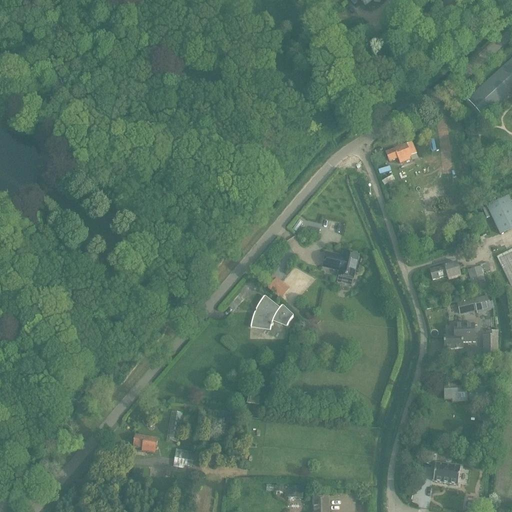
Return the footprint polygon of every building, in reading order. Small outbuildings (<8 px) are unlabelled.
[(379,0),(358,0),(364,8),(370,5),(378,6),(379,0)] [(511,59),(467,100),(484,118),(511,91),(511,59)] [(411,157),(416,155),(411,143),(386,153),(389,162),(398,158),(400,163),(411,159),(411,157)] [(415,168),(407,171),(413,187),(421,184),(422,187),(430,184),(429,182),(437,179),(432,162),(423,165),(423,164),(415,167),(415,168)] [(421,190),(424,202),(433,200),(430,187),(421,190)] [(511,206),(508,197),(487,207),(500,235),(511,229),(511,206)] [(323,217),(321,228),(342,233),(344,222),(323,217)] [(511,289),(511,249),(497,257),(511,289)] [(326,254),(323,267),(340,271),(339,276),(352,279),(350,289),(362,292),(366,275),(354,272),(358,256),(344,253),(343,257),(326,254)] [(447,276),(448,280),(460,277),(456,263),(430,271),(432,281),(447,276)] [(474,294),(486,290),(482,273),(489,271),(487,263),(480,265),(480,267),(468,270),(474,294)] [(281,299),(290,288),(277,277),(268,288),(281,299)] [(256,310),(253,315),(252,320),(250,328),(271,331),(271,329),(273,323),(287,328),(290,321),(292,319),(294,317),(283,306),(281,307),(279,309),(265,297),(263,298),(261,301),(258,306),(256,310)] [(487,297),(458,304),(460,315),(477,311),(477,312),(490,309),(487,297)] [(454,337),(444,337),(444,350),(463,349),(463,343),(475,343),(474,324),(453,325),(454,337)] [(487,342),(484,342),(484,356),(496,356),(496,333),(487,333),(487,342)] [(479,378),(479,389),(480,400),(492,399),(491,378),(479,378)] [(444,396),(452,395),(452,402),(467,402),(467,400),(480,400),(479,389),(467,389),(466,387),(457,387),(457,386),(444,386),(444,396)] [(179,441),(181,412),(171,411),(169,440),(179,441)] [(142,452),(155,454),(157,439),(135,436),(133,447),(142,449),(142,452)] [(195,471),(197,461),(199,453),(176,449),(173,467),(195,471)] [(431,466),(435,453),(425,450),(422,464),(431,466)] [(433,482),(458,485),(461,467),(436,464),(433,482)] [(287,497),(304,498),(304,486),(288,485),(287,497)] [(327,511),(327,499),(314,500),(314,511),(327,511)] [(474,499),(472,511),(481,511),(483,501),(474,499)]
